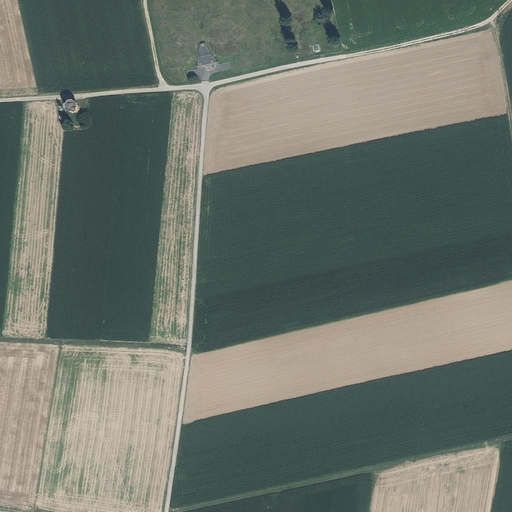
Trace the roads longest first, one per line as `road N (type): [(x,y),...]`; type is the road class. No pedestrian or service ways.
road 1 (unclassified): [(166,511),(184,391),(207,87)]
road 2 (track): [(511,440),(181,511)]
road 3 (unclassified): [(207,87),(0,101)]
road 4 (track): [(187,348),(0,340)]
road 5 (track): [(344,57),(471,29),(511,2)]
road 6 (unclassified): [(344,57),(207,87)]
